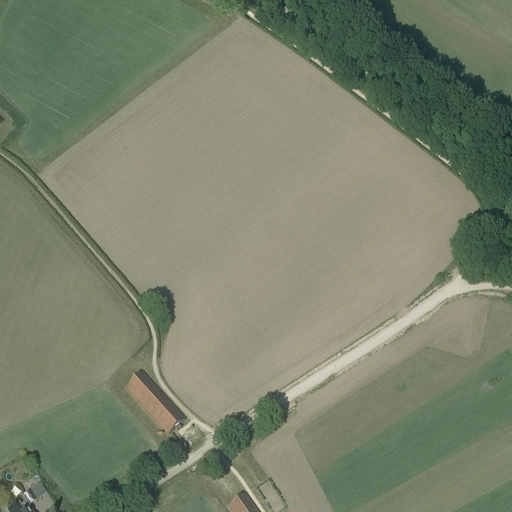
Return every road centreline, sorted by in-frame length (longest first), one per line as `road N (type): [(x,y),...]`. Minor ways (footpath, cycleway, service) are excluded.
road 1 (track): [(286,0),(511,179)]
road 2 (unclassified): [(111,511),(211,445)]
